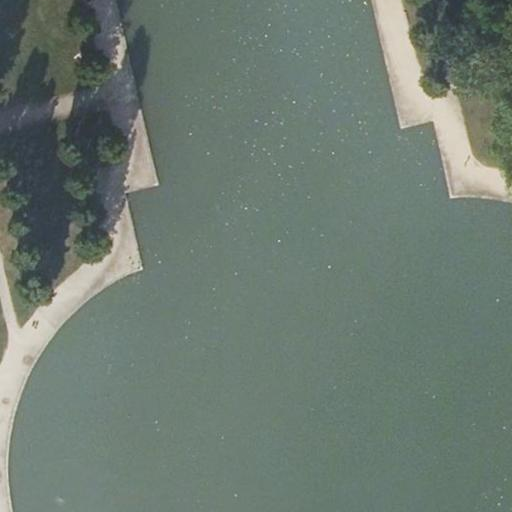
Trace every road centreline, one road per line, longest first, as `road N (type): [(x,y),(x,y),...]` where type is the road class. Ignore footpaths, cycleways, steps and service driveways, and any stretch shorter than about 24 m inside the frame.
road 1 (track): [(0,393),(37,323),(115,253),(101,178),(133,172),(94,0)]
road 2 (track): [(381,0),(407,111),(448,106),(463,176),(511,189)]
